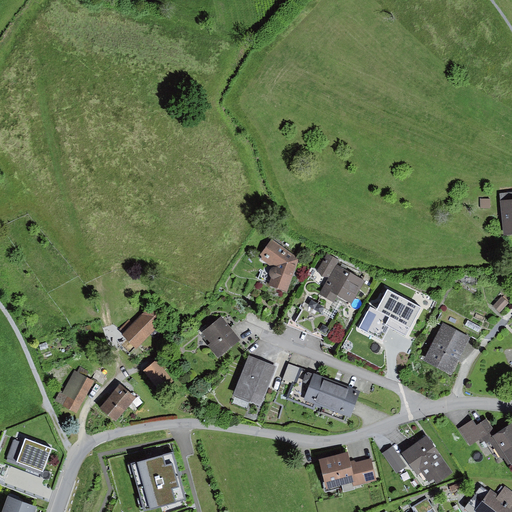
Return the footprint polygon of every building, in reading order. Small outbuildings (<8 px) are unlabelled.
[(511,198),(497,200),(500,235),(511,233),(511,198)] [(299,260),(272,240),(259,257),(272,269),(270,271),(269,274),(270,277),(272,280),(269,288),(287,293),(299,260)] [(339,261),(326,253),(317,269),(322,278),(330,278),(320,295),(334,303),(337,296),(352,305),(366,281),(337,265),(339,261)] [(422,309),(388,291),(379,309),(393,316),(387,328),(407,338),(422,309)] [(502,297),(493,306),(500,313),(509,304),(502,297)] [(295,310),(288,326),(323,340),(324,336),(332,321),(316,313),(318,309),(303,302),(300,309),(303,310),(301,313),(295,310)] [(133,324),(123,336),(137,349),(165,318),(151,305),(133,324)] [(211,343),(208,346),(218,359),(240,341),(222,318),(203,333),(211,343)] [(133,324),(129,320),(118,331),(123,336),(133,324)] [(468,321),(465,326),(478,333),(481,328),(468,321)] [(470,337),(443,324),(424,362),(451,375),(470,337)] [(354,337),(350,344),(355,348),(360,340),(354,337)] [(277,367),(250,356),(234,397),(261,407),(277,367)] [(161,357),(142,372),(160,394),(174,383),(164,371),(168,367),(161,357)] [(286,376),(296,379),(302,364),(292,361),(286,376)] [(80,367),(77,373),(85,378),(88,372),(80,367)] [(360,392),(302,370),(297,385),(292,383),(285,400),(313,410),(315,406),(350,419),(360,392)] [(77,373),(75,372),(63,393),(60,391),(54,402),(77,414),(94,382),(85,378),(77,373)] [(137,398),(120,385),(100,410),(116,423),(137,398)] [(486,420),(476,427),(483,439),(488,446),(498,439),(486,420)] [(472,421),(459,429),(469,447),(483,439),(476,427),(472,421)] [(511,430),(498,439),(488,446),(496,459),(499,457),(500,459),(504,460),(509,467),(511,465),(511,430)] [(405,449),(397,445),(384,455),(398,473),(409,465),(419,472),(427,484),(448,470),(425,436),(405,449)] [(16,463),(24,444),(14,440),(4,465),(41,479),(43,473),(16,463)] [(52,449),(25,440),(24,444),(16,463),(43,473),(52,449)] [(346,452),(314,459),(320,487),(351,480),(353,487),(375,482),(370,459),(348,464),(346,452)] [(169,454),(127,467),(142,511),(148,511),(182,502),(169,454)] [(465,482),(449,487),(451,493),(468,488),(465,482)] [(490,490),(473,511),(511,511),(511,506),(511,492),(505,488),(499,496),(490,490)] [(35,511),(37,509),(8,497),(2,511),(35,511)] [(416,511),(435,511),(427,499),(413,507),(416,511)]
